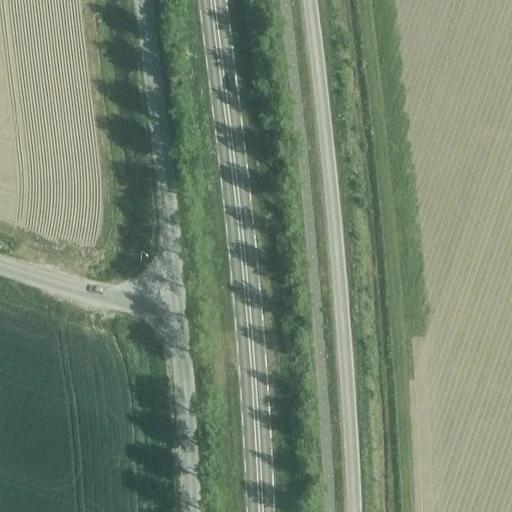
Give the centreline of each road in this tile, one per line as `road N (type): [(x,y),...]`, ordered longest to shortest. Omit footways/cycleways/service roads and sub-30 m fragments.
road 1 (unclassified): [(304,0),(329,174),(353,511)]
road 2 (secondary): [(259,511),(247,317),(211,0)]
road 3 (unclassified): [(175,295),(140,0)]
road 4 (unclassified): [(190,511),(175,295)]
road 5 (unclassified): [(175,295),(98,297),(0,264)]
